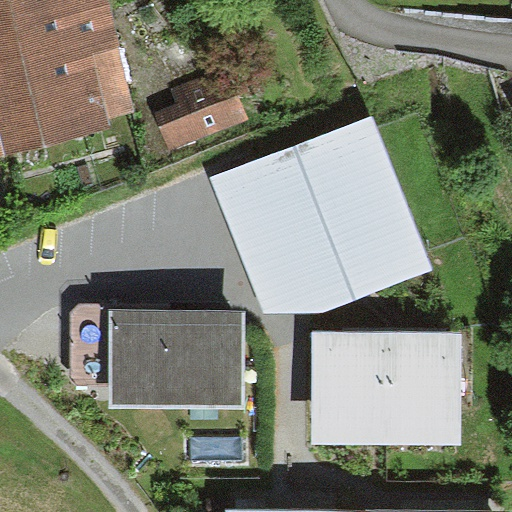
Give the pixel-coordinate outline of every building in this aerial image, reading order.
[(0,0),(0,142),(108,118),(106,109),(136,102),(111,0),(0,0)] [(144,100),(160,145),(229,121),(214,76),(144,100)] [(317,308),(436,256),(371,103),(212,170),(264,302),(317,308)] [(241,300),(102,297),(75,306),(72,369),(79,375),(113,376),(113,391),(239,392),(241,300)] [(457,321),(316,323),(317,428),(459,426),(457,321)] [(370,511),(371,497),(229,495),(229,511),(370,511)] [(508,511),(508,498),(371,497),(370,511),(508,511)]
